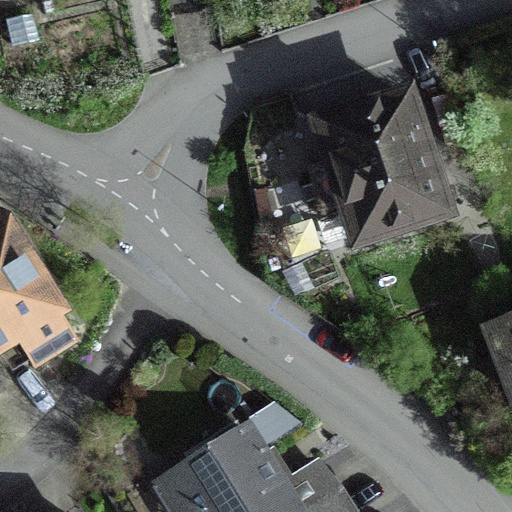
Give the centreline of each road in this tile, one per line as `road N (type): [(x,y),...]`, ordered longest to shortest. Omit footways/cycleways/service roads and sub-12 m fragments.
road 1 (residential): [(466,511),(409,453),(97,218)]
road 2 (residential): [(470,0),(248,75),(181,119),(97,218)]
